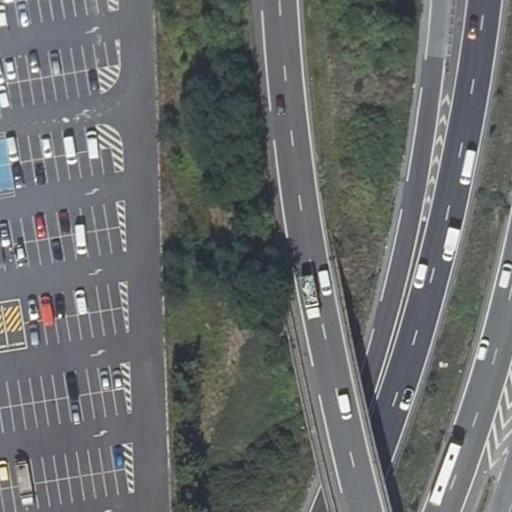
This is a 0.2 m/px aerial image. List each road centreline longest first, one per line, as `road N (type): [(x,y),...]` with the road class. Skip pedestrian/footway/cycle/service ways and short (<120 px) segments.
road 1 (motorway): [(481,0),(437,260),(354,511)]
road 2 (motorway): [(439,0),(409,210),(347,454),(322,511)]
road 3 (trunk): [(282,0),(316,311),(370,511)]
road 4 (motorway): [(439,511),(511,290)]
road 5 (unknown): [(0,447),(145,428)]
road 6 (unknown): [(0,368),(142,348)]
road 7 (unknown): [(0,283),(138,263)]
road 8 (unknown): [(0,214),(135,193)]
road 9 (unknown): [(0,129),(132,107)]
road 10 (unknown): [(129,25),(0,52)]
